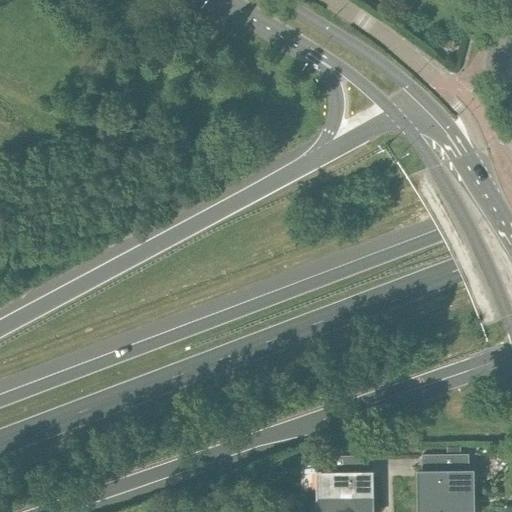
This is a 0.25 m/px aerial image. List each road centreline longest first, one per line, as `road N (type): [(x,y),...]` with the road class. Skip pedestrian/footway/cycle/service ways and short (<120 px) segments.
road 1 (primary): [(511,207),(0,401)]
road 2 (primary): [(0,445),(511,253)]
road 3 (primary): [(46,511),(511,350)]
road 4 (primary): [(314,161),(0,330)]
road 5 (secondary): [(396,116),(457,203),(511,327)]
road 6 (residential): [(469,153),(471,132),(436,79),(331,0)]
road 7 (secondary): [(439,115),(380,63),(280,0)]
road 8 (primary): [(311,48),(335,99),(314,161)]
